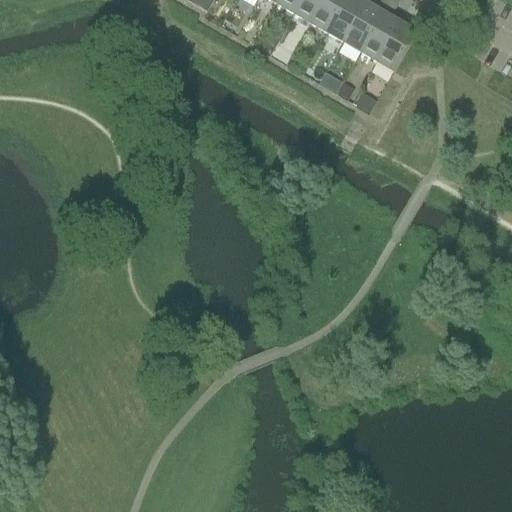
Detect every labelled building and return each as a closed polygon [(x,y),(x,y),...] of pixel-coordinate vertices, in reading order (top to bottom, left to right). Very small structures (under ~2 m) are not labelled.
[(212,6),(200,0),(185,0),(183,6),(205,18),(212,6)] [(275,11),(281,0),(259,0),(259,2),(275,11)] [(292,21),(303,0),(281,0),(275,11),(292,21)] [(309,30),(325,0),(303,0),(292,21),(309,30)] [(325,40),(347,3),(341,0),(325,0),(309,30),(325,40)] [(384,15),(392,1),(390,0),(382,0),(376,10),(384,15)] [(399,5),(392,1),(384,15),(391,19),(399,5)] [(342,49),(363,12),(347,3),(325,40),(342,49)] [(359,59),(380,22),(363,12),(342,49),(359,59)] [(426,20),(417,15),(409,30),(417,35),(426,20)] [(375,68),(396,31),(380,22),(359,59),(375,68)] [(414,41),(396,31),(375,68),(393,78),(414,41)] [(252,50),(266,58),(274,44),(260,35),(252,50)] [(317,94),(335,103),(342,91),(324,82),(317,94)] [(342,91),(335,103),(347,110),(354,98),(342,91)] [(354,112),(369,121),(375,110),(361,101),(354,112)]
